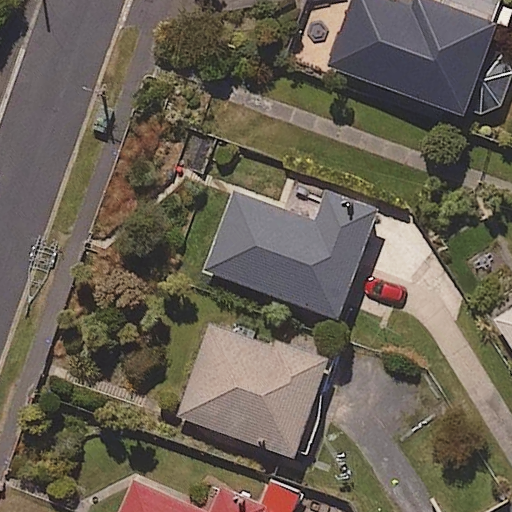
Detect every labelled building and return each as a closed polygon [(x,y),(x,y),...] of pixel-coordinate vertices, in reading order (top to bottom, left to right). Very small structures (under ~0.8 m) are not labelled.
[(510,0),(421,0),(419,7),(399,0),(356,0),(333,67),(498,125),(511,83),(511,58),(492,51),(510,0)] [(385,209),(331,189),(320,219),(235,187),(206,268),(344,319),(385,209)] [(511,310),(496,320),(511,346),(511,310)] [(334,360),(211,320),(180,415),(303,455),(334,360)] [(212,511),(210,511),(137,479),(122,511),(296,511),(304,495),(267,479),(257,501),(224,486),(212,511)]
